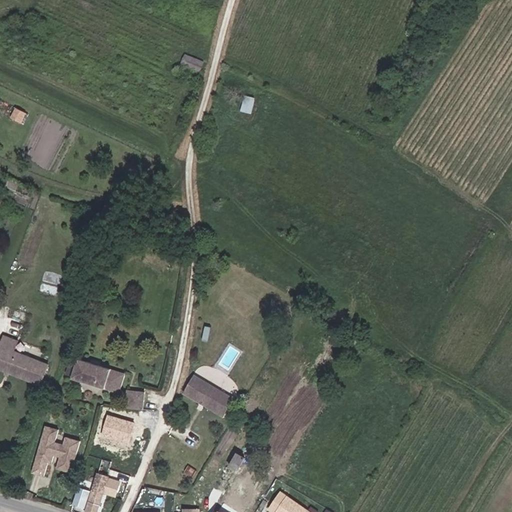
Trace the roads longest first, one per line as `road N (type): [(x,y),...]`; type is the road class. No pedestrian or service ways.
road 1 (track): [(123,511),(164,423),(177,368),(193,241),(180,185),(235,0)]
road 2 (track): [(0,163),(73,196),(125,205),(180,185)]
road 3 (track): [(217,67),(369,135)]
